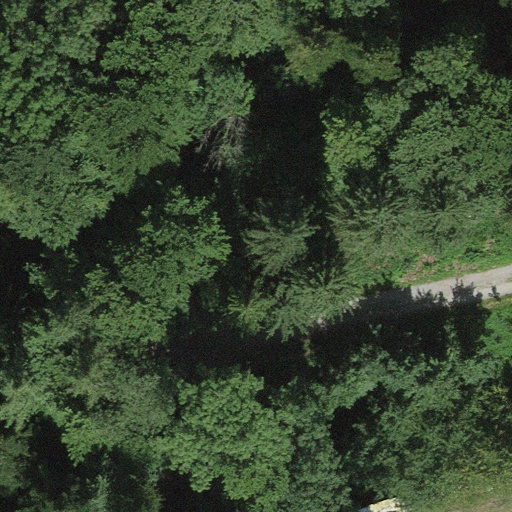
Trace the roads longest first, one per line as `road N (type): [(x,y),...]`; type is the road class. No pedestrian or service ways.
road 1 (unclassified): [(246,511),(37,178),(0,133)]
road 2 (track): [(511,283),(142,344)]
